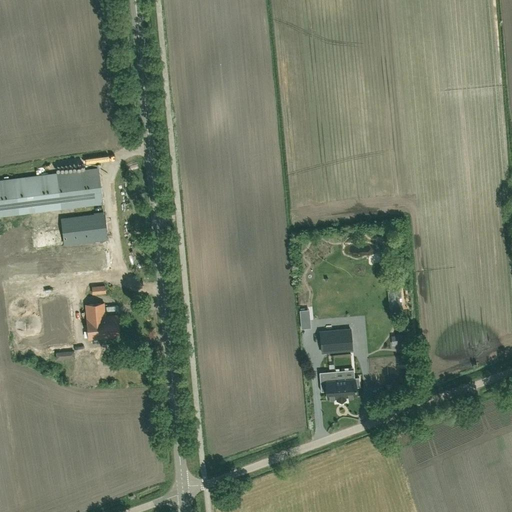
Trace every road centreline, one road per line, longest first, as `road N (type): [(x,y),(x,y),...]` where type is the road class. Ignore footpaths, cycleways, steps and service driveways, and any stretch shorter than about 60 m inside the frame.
road 1 (tertiary): [(182,491),(135,0)]
road 2 (unclassified): [(182,491),(511,371)]
